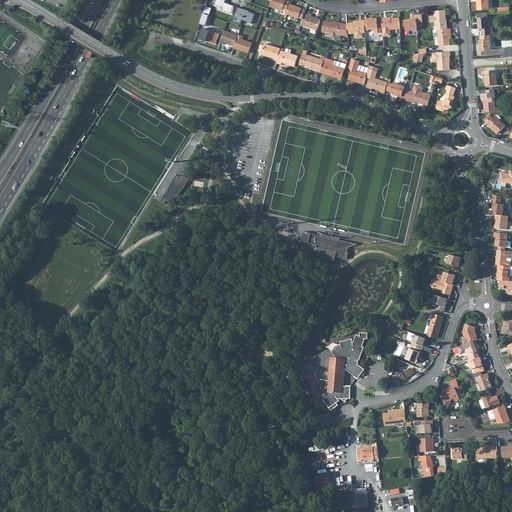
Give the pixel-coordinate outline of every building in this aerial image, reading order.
[(231,14),(233,6),(224,2),(224,0),(215,0),(214,5),(223,7),(221,11),(231,14)] [(283,9),(287,10),(289,4),(290,1),(286,0),(271,0),(270,6),(283,11),(283,9)] [(488,0),(477,0),(478,9),(489,8),(488,0)] [(302,9),(289,4),(287,10),(286,14),(299,18),(302,9)] [(252,24),(255,14),(249,12),(250,11),(238,7),(233,21),(241,24),(242,20),(252,24)] [(434,26),(434,30),(437,30),(448,29),(447,25),(446,10),(434,11),(430,12),(430,16),(430,22),(431,22),(431,25),(433,26),(434,26)] [(210,15),(204,13),(201,24),(205,26),(206,21),(208,22),(210,15)] [(308,14),(304,26),(317,31),(321,19),(312,16),(312,15),(308,14)] [(406,27),(406,30),(411,30),(412,31),(418,31),(417,23),(416,15),(412,15),(412,20),(411,20),(409,19),(404,20),(405,26),(406,27)] [(488,16),(478,16),(479,28),(482,28),(482,35),(490,34),(493,34),(493,27),(489,27),(488,16)] [(391,30),(400,29),(399,18),(391,18),(391,17),(382,18),(383,33),(383,37),(389,36),(391,34),(391,30)] [(364,20),(365,31),(369,30),(369,29),(374,29),(374,32),(376,34),(383,33),(382,18),(378,19),(378,18),(368,19),(368,20),(364,20)] [(347,23),(347,24),(348,34),(355,34),(363,33),(365,33),(365,31),(364,20),(359,21),(359,22),(354,23),(347,23)] [(348,34),(347,24),(339,22),(339,23),(324,21),(322,32),(332,34),(331,37),(332,39),(335,39),(336,38),(340,39),(341,35),(348,36),(348,34)] [(204,28),(200,39),(215,44),(219,33),(204,28)] [(448,29),(437,30),(438,38),(439,46),(451,45),(450,39),(450,33),(451,33),(451,29),(448,29)] [(239,35),(225,30),(221,42),(235,47),(239,35)] [(482,35),(480,35),(480,39),(479,39),(480,50),(492,49),(490,34),(482,35)] [(261,55),(278,60),(280,51),(281,48),(265,44),(264,45),(261,44),(260,48),(260,50),(263,50),(261,55)] [(325,58),(325,57),(322,56),(321,59),(307,55),(308,51),(304,50),(299,65),(303,66),(304,65),(308,66),(311,67),(311,68),(317,70),(317,71),(321,72),(324,60),(325,58)] [(286,52),(280,51),(278,60),(277,63),(282,64),(282,62),(289,64),(289,65),(295,67),(298,56),(291,54),(286,52)] [(438,61),(438,70),(450,69),(449,56),(451,55),(450,51),(437,52),(432,53),(433,62),(438,61)] [(338,79),(342,80),(345,69),(347,64),(331,60),(325,58),(324,60),(321,72),(338,78),(338,79)] [(352,69),(348,80),(364,85),(366,77),(369,68),(359,65),(360,61),(352,59),(349,68),(352,69)] [(370,66),(369,68),(366,77),(370,78),(367,87),(372,89),(372,88),(378,90),(380,89),(381,89),(380,92),(385,93),(386,90),(388,82),(375,78),(379,68),(370,66)] [(496,70),(482,71),(482,75),(486,75),(486,82),(486,86),(497,85),(496,70)] [(388,82),(386,90),(391,92),(391,93),(398,95),(397,96),(402,98),(407,99),(410,88),(405,87),(406,86),(394,83),(394,84),(390,83),(388,82)] [(411,100),(416,102),(424,104),(423,105),(428,107),(431,95),(427,93),(427,94),(421,92),(423,88),(422,86),(417,85),(415,85),(414,90),(410,88),(407,99),(406,100),(411,101),(411,100)] [(438,100),(436,109),(443,111),(447,109),(448,111),(453,108),(452,107),(451,104),(452,100),(454,101),(455,96),(454,96),(456,88),(447,85),(446,89),(447,90),(446,94),(448,94),(446,99),(442,101),(438,100)] [(494,89),(486,90),(486,93),(481,94),(482,99),(484,99),(484,100),(485,112),(499,111),(499,107),(495,108),(495,97),(496,97),(495,93),(494,89)] [(493,118),(491,116),(485,121),(497,134),(505,126),(496,116),(493,118)] [(499,180),(511,183),(511,171),(510,174),(509,175),(507,175),(508,174),(501,172),(499,180)] [(180,177),(176,175),(168,190),(169,191),(168,193),(166,192),(161,201),(165,204),(167,200),(168,201),(171,204),(184,188),(190,179),(184,176),(183,177),(181,175),(180,177)] [(496,215),(503,215),(504,204),(502,204),(502,196),(494,194),(493,208),(494,208),(494,211),(493,214),(496,215)] [(503,215),(496,215),(496,219),(497,219),(496,224),(495,224),(495,228),(507,229),(508,216),(503,215)] [(322,233),(322,235),(304,231),(302,241),(313,243),(312,246),(316,247),(317,245),(317,242),(320,243),(319,245),(317,256),(335,261),(337,252),(339,253),(338,257),(347,259),(349,252),(347,252),(349,247),(352,246),(355,245),(356,245),(357,244),(358,244),(340,240),(340,237),(332,236),(332,238),(330,237),(330,236),(322,233)] [(508,233),(495,232),(494,236),(497,237),(496,246),(498,246),(498,250),(505,251),(505,247),(510,247),(511,242),(510,241),(507,241),(508,233)] [(498,250),(496,265),(498,265),(511,266),(511,262),(506,261),(507,257),(511,257),(511,251),(505,251),(498,250)] [(448,263),(459,267),(460,263),(460,261),(461,262),(462,258),(450,255),(448,263)] [(511,266),(498,265),(498,269),(499,269),(498,272),(498,275),(498,280),(500,280),(510,281),(510,276),(511,276),(511,266)] [(436,279),(454,285),(455,281),(454,281),(455,279),(456,275),(445,272),(444,276),(438,274),(436,279)] [(451,295),(454,285),(436,279),(433,287),(440,289),(442,289),(441,292),(451,295)] [(511,281),(510,281),(500,280),(499,288),(503,288),(503,285),(504,285),(509,285),(508,294),(511,294),(511,281)] [(438,304),(437,308),(446,311),(450,299),(436,294),(433,302),(438,304)] [(437,338),(443,317),(434,314),(427,335),(437,338)] [(466,323),(463,332),(467,343),(476,340),(478,339),(475,330),(476,327),(466,323)] [(351,399),(351,390),(347,390),(347,386),(343,386),(345,368),(356,376),(358,374),(360,375),(365,369),(358,364),(359,362),(358,362),(359,360),(360,360),(364,347),(362,347),(365,339),(368,339),(368,333),(361,332),(361,336),(357,334),(353,344),(352,339),(340,342),(341,344),(332,352),(337,357),(331,357),(331,361),(329,380),(319,379),(318,383),(315,373),(305,375),(308,389),(307,390),(308,396),(310,395),(314,409),(324,406),(323,403),(325,401),(331,411),(338,405),(337,403),(340,401),(338,399),(341,399),(345,402),(347,399),(351,399)] [(423,346),(426,339),(410,332),(408,337),(408,339),(413,341),(411,345),(407,355),(406,359),(417,363),(418,360),(419,356),(420,353),(421,353),(423,350),(424,346),(423,346)] [(469,361),(480,357),(479,353),(478,354),(478,352),(479,351),(476,345),(478,344),(476,340),(467,343),(464,344),(465,348),(464,349),(467,355),(470,357),(469,360),(469,361)] [(482,361),(481,357),(480,357),(469,361),(472,369),(473,369),(474,374),(485,370),(482,362),(482,361)] [(394,378),(398,384),(415,373),(412,367),(402,373),(398,367),(394,370),(398,376),(394,378)] [(490,377),(488,373),(476,377),(477,382),(478,381),(482,391),(492,387),(489,377),(490,377)] [(459,384),(457,379),(448,382),(450,387),(444,389),(443,393),(443,395),(442,396),(444,402),(452,399),(452,398),(454,398),(455,400),(460,398),(457,391),(461,389),(459,384)] [(492,397),(490,392),(481,395),(483,400),(480,401),(482,408),(486,407),(486,408),(501,403),(498,395),(492,397)] [(430,403),(418,404),(418,412),(417,413),(417,417),(433,416),(433,412),(430,412),(430,403)] [(493,410),(488,411),(491,418),(492,419),(496,418),(498,423),(506,422),(510,421),(506,410),(506,409),(505,405),(493,410)] [(395,423),(406,422),(405,409),(393,410),(392,411),(392,412),(390,413),(384,413),(385,425),(396,424),(395,423)] [(266,430),(267,432),(274,429),(274,427),(276,426),(274,419),(271,420),(270,417),(263,420),(264,422),(261,423),(264,430),(266,430)] [(433,424),(433,420),(421,421),(415,421),(415,426),(421,426),(422,433),(432,432),(432,427),(432,424),(433,424)] [(434,437),(420,438),(421,452),(434,451),(433,441),(434,441),(434,437)] [(375,447),(359,448),(360,460),(379,458),(377,442),(375,442),(375,447)] [(498,458),(497,446),(493,446),(493,447),(483,448),(477,449),(478,459),(498,458)] [(511,446),(509,446),(502,447),(503,458),(511,457),(511,446)] [(460,448),(453,448),(454,454),(452,454),(452,459),(463,458),(463,460),(468,460),(467,449),(460,449),(460,448)] [(313,453),(313,461),(323,460),(322,452),(313,453)] [(420,461),(423,460),(425,477),(436,475),(435,471),(434,471),(433,463),(432,459),(431,459),(431,455),(420,456),(420,461)] [(445,474),(447,474),(447,467),(439,467),(439,475),(442,474),(445,474)] [(324,476),(315,477),(316,485),(317,489),(331,487),(330,482),(325,483),(324,476)] [(367,488),(352,489),(355,511),(365,511),(368,511),(367,507),(369,506),(367,488)] [(352,508),(351,511),(355,511),(352,489),(339,490),(341,509),(352,508)] [(393,506),(405,504),(404,496),(392,498),(393,506)]
